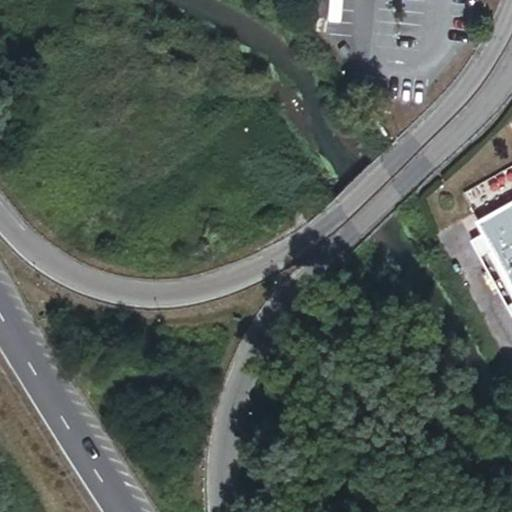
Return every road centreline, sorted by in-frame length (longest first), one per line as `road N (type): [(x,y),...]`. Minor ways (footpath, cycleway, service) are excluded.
road 1 (trunk): [(511,12),(473,80),(321,233),(220,287),(136,298),(100,290),(56,272),(0,218)]
road 2 (trunk): [(122,511),(0,318)]
